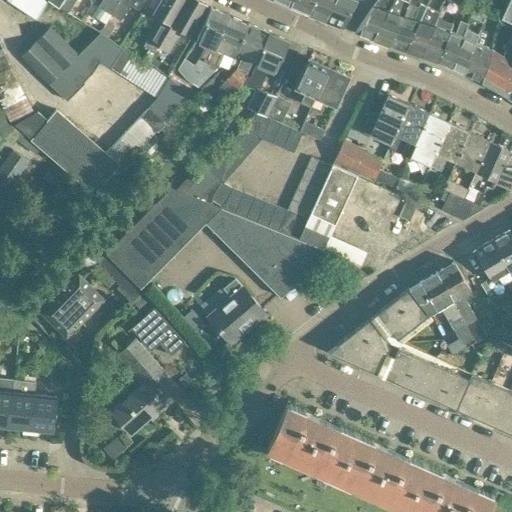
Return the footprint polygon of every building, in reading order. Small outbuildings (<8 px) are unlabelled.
[(6,0),(7,0),(38,21),(49,2),(44,0),(6,0)] [(65,0),(61,7),(67,11),(74,0),(65,0)] [(113,13),(120,0),(103,0),(100,5),(113,13)] [(139,8),(143,0),(120,0),(113,13),(112,13),(121,19),(131,3),(139,8)] [(147,39),(144,44),(155,51),(158,46),(160,47),(166,37),(164,36),(184,0),(149,0),(145,8),(159,17),(146,39),(147,39)] [(189,34),(206,4),(198,0),(184,0),(164,36),(166,37),(160,47),(158,46),(155,51),(151,59),(150,62),(160,67),(169,51),(182,30),(189,34)] [(312,0),(291,0),(288,6),(300,11),(307,14),(312,0)] [(334,0),(312,0),(307,14),(325,21),(334,0)] [(334,0),(325,21),(343,28),(356,0),(334,0)] [(390,10),(388,9),(384,8),(389,0),(377,0),(373,5),(355,32),(373,38),(390,10)] [(412,2),(409,1),(407,0),(394,0),(388,9),(390,10),(373,38),(389,44),(412,2)] [(412,2),(389,44),(404,50),(420,20),(419,19),(426,6),(419,4),(420,0),(409,0),(409,1),(412,2)] [(420,55),(439,17),(437,17),(440,10),(426,5),(426,6),(419,19),(420,20),(404,50),(420,55)] [(209,62),(229,15),(211,7),(197,39),(205,42),(199,57),(185,77),(194,82),(209,62)] [(483,25),(488,14),(473,7),(468,18),(483,25)] [(236,51),(248,23),(229,15),(209,62),(194,82),(198,85),(218,67),(225,51),(234,55),(233,56),(234,55),(236,51)] [(437,61),(451,29),(450,29),(452,22),(439,17),(420,55),(437,61)] [(451,68),(464,35),(468,22),(461,19),(456,32),(451,29),(437,61),(451,68)] [(257,61),(269,32),(248,23),(236,51),(241,55),(238,66),(247,74),(252,79),(259,62),(257,61)] [(51,25),(21,55),(49,82),(58,73),(67,64),(76,55),(78,53),(51,25)] [(126,45),(134,32),(125,26),(117,39),(126,45)] [(506,96),(511,75),(511,26),(510,26),(504,54),(493,48),(491,47),(486,63),(481,82),(506,96)] [(464,35),(451,68),(464,74),(477,41),(479,35),(466,29),(464,35)] [(477,41),(464,74),(477,80),(484,61),(486,63),(491,47),(483,43),(487,32),(481,30),(479,35),(477,41)] [(276,69),(289,40),(269,32),(257,61),(259,62),(252,79),(247,74),(238,84),(238,86),(242,82),(255,88),(247,106),(256,110),(267,115),(277,94),(260,87),(269,66),(276,69)] [(78,53),(76,55),(90,69),(92,71),(100,62),(113,42),(111,40),(99,33),(79,52),(78,53)] [(113,42),(100,62),(108,67),(109,68),(122,47),(121,47),(113,42)] [(122,47),(109,68),(119,74),(132,53),(122,47)] [(0,68),(9,64),(4,53),(0,55),(0,68)] [(132,53),(119,74),(128,80),(141,59),(132,53)] [(76,55),(67,64),(83,80),(92,71),(90,69),(76,55)] [(316,94),(329,67),(308,57),(295,85),(306,90),(301,101),(311,106),(316,94)] [(141,59),(128,80),(138,86),(151,65),(141,59)] [(67,64),(58,73),(76,91),(85,81),(83,80),(67,64)] [(151,65),(138,86),(147,92),(160,71),(151,65)] [(228,99),(238,86),(238,84),(247,74),(238,66),(227,78),(226,78),(216,90),(228,99)] [(329,67),(316,94),(336,105),(349,76),(329,67)] [(160,71),(147,92),(156,98),(169,77),(160,71)] [(58,73),(49,82),(67,100),(76,91),(58,73)] [(150,109),(164,122),(193,92),(170,77),(169,78),(157,98),(150,109)] [(277,93),(277,94),(267,115),(271,117),(281,122),(291,100),(277,93)] [(371,111),(362,129),(370,133),(371,130),(392,140),(393,140),(410,104),(388,94),(379,114),(371,111)] [(393,140),(390,148),(410,156),(429,113),(410,104),(393,140)] [(148,107),(141,115),(156,129),(158,131),(166,124),(164,122),(150,109),(148,107)] [(81,129),(57,108),(49,117),(31,138),(55,158),(81,129)] [(49,117),(39,109),(34,112),(15,123),(31,138),(49,117)] [(262,137),(271,117),(267,115),(256,110),(245,123),(262,137)] [(429,113),(410,156),(430,165),(430,164),(431,165),(450,122),(429,113)] [(141,115),(134,123),(149,137),(156,129),(141,115)] [(0,117),(0,133),(9,126),(1,117),(0,117)] [(282,122),(281,122),(271,117),(262,137),(273,142),(282,122)] [(324,129),(304,120),(300,129),(303,131),(320,138),(324,129)] [(284,147),(292,126),(282,122),(273,142),(284,147)] [(450,122),(431,165),(437,167),(441,169),(447,156),(455,160),(469,131),(450,122)] [(134,123),(126,131),(141,145),(149,137),(134,123)] [(262,137),(245,123),(237,132),(254,146),(262,137)] [(294,151),(303,131),(300,129),(292,126),(284,147),(294,151)] [(95,141),(81,129),(55,158),(70,171),(95,141)] [(126,131),(119,138),(134,152),(141,145),(126,131)] [(476,169),(489,140),(469,131),(455,160),(476,169)] [(254,146),(237,132),(230,141),(246,155),(254,146)] [(119,138),(107,151),(122,165),(134,152),(119,138)] [(344,138),(332,163),(373,181),(375,178),(380,166),(382,161),(362,152),(364,147),(344,138)] [(496,179),(510,150),(489,140),(476,169),(496,179)] [(107,151),(95,141),(70,171),(97,195),(124,166),(122,165),(107,151)] [(246,155),(230,141),(222,150),(238,164),(246,155)] [(0,183),(8,190),(29,161),(12,148),(0,165),(0,183)] [(238,164),(222,150),(214,158),(231,173),(238,164)] [(511,186),(511,150),(510,150),(496,179),(511,186)] [(327,175),(332,165),(312,156),(307,166),(327,175)] [(231,173),(214,158),(207,166),(223,181),(231,173)] [(397,214),(406,197),(406,196),(332,163),(332,165),(327,175),(322,186),(317,196),(312,207),(307,218),(298,235),(324,247),(346,199),(394,222),(397,214)] [(223,181),(207,166),(204,170),(184,192),(211,203),(223,181)] [(322,186),(327,175),(307,166),(302,177),(322,186)] [(430,168),(425,179),(433,183),(438,172),(430,168)] [(379,169),(375,178),(389,184),(393,175),(379,169)] [(127,177),(118,187),(125,194),(134,183),(127,177)] [(317,196),(322,186),(302,177),(297,187),(317,196)] [(463,197),(468,187),(447,178),(443,187),(450,190),(450,191),(463,197)] [(223,207),(233,187),(223,181),(211,203),(223,207)] [(205,226),(279,297),(314,268),(324,247),(298,235),(281,229),(270,225),(259,221),(248,216),(236,212),(223,207),(211,203),(184,192),(177,190),(178,189),(170,186),(97,259),(132,299),(133,301),(145,289),(205,226)] [(481,198),(483,193),(468,186),(468,187),(463,197),(479,204),(481,198)] [(236,212),(244,192),(233,187),(223,207),(236,212)] [(297,187),(293,198),(312,207),(317,196),(297,187)] [(479,204),(463,197),(450,191),(442,208),(463,218),(467,209),(473,212),(484,206),(479,204)] [(248,216),(256,196),(244,192),(236,212),(248,216)] [(259,221),(267,200),(256,196),(248,216),(259,221)] [(417,203),(406,197),(397,214),(408,220),(417,203)] [(307,218),(312,207),(293,198),(287,209),(307,218)] [(270,225),(278,205),(267,200),(259,221),(270,225)] [(281,229),(287,209),(278,205),(270,225),(281,229)] [(287,209),(281,229),(298,235),(307,218),(287,209)] [(511,227),(511,234),(509,229),(490,240),(508,270),(511,268),(511,227)] [(508,270),(490,240),(474,250),(492,280),(508,270)] [(471,291),(454,262),(435,274),(464,321),(465,321),(476,340),(486,335),(473,310),(464,295),(471,291)] [(79,273),(41,311),(67,337),(105,298),(79,273)] [(435,274),(410,289),(428,313),(429,312),(441,306),(453,328),(464,321),(435,274)] [(263,311),(262,310),(250,296),(235,278),(225,287),(231,294),(206,316),(227,341),(263,311)] [(405,290),(376,312),(397,338),(428,313),(410,289),(408,287),(405,290)] [(145,289),(133,301),(140,308),(152,297),(145,289)] [(143,383),(111,410),(130,432),(140,424),(139,422),(169,397),(173,401),(182,393),(144,349),(156,338),(170,355),(185,342),(154,306),(131,327),(142,340),(139,342),(135,339),(118,354),(143,383)] [(468,377),(433,362),(397,346),(395,350),(388,347),(387,339),(370,317),(352,331),(335,344),(336,355),(341,357),(376,373),(384,376),(420,392),(456,408),(469,378),(468,377)] [(0,337),(8,338),(9,330),(0,329),(0,337)] [(48,351),(53,346),(43,337),(38,342),(48,351)] [(504,351),(508,343),(498,339),(495,347),(504,351)] [(61,354),(53,346),(48,351),(55,359),(61,354)] [(469,378),(456,408),(475,416),(491,380),(471,371),(468,377),(469,378)] [(12,390),(13,377),(0,376),(0,425),(8,426),(12,390)] [(29,434),(33,392),(34,379),(13,377),(12,390),(8,426),(22,428),(22,434),(29,434)] [(491,380),(475,416),(495,425),(511,389),(491,380)] [(511,389),(495,425),(511,432),(511,389)] [(56,395),(33,392),(29,434),(37,435),(38,430),(53,431),(56,395)] [(336,478),(355,434),(286,403),(286,404),(266,447),(336,478)] [(425,465),(355,434),(336,478),(405,509),(425,465)] [(486,511),(494,495),(425,465),(405,509),(411,511),(486,511)]
